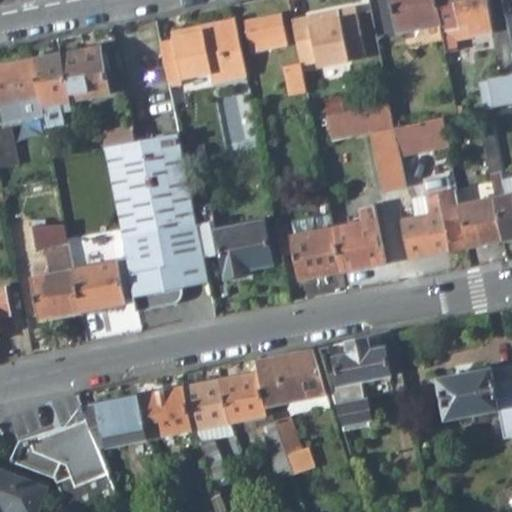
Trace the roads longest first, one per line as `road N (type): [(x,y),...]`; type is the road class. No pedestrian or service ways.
road 1 (tertiary): [(0,388),(511,281)]
road 2 (residential): [(0,24),(130,0)]
